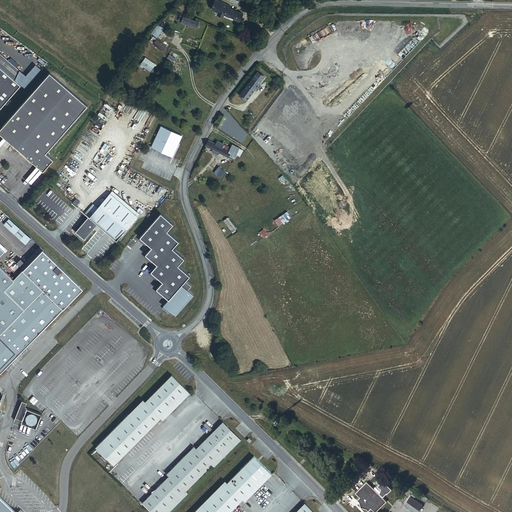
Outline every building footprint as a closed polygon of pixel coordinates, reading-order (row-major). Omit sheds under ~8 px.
[(165,0),(163,4),(171,10),(173,6),(165,0)] [(238,21),(242,14),(226,8),(227,5),(215,0),(211,10),(219,13),(224,16),(238,21)] [(199,23),(184,17),(183,19),(181,22),(197,28),(199,23)] [(157,37),(164,28),(159,24),(152,33),(157,37)] [(167,47),(155,38),(152,43),(163,52),(167,47)] [(0,107),(19,85),(14,81),(19,71),(0,55),(0,107)] [(155,65),(146,58),(141,65),(151,72),(155,65)] [(88,106),(48,73),(1,127),(12,136),(8,141),(44,172),(54,160),(47,154),(88,106)] [(258,84),(263,78),(256,73),(252,79),(258,84)] [(244,100),(258,84),(252,79),(238,95),(244,100)] [(227,118),(221,115),(216,125),(221,128),(227,118)] [(12,136),(1,127),(1,126),(0,126),(0,134),(8,141),(12,136)] [(152,148),(173,157),(182,137),(161,128),(152,148)] [(237,155),(240,148),(234,145),(232,149),(227,146),(225,149),(223,148),(224,146),(221,145),(220,146),(211,142),(208,147),(234,160),(237,155)] [(272,164),(285,178),(289,175),(276,161),(272,164)] [(215,174),(221,178),(225,172),(219,168),(215,174)] [(305,183),(295,171),(286,179),(296,191),(305,183)] [(138,214),(110,191),(108,193),(137,216),(138,214)] [(116,241),(137,216),(108,193),(74,232),(83,239),(96,224),(116,241)] [(180,242),(168,232),(174,224),(161,213),(140,238),(152,248),(145,256),(157,266),(180,242)] [(4,224),(26,243),(31,237),(9,217),(4,224)] [(0,511),(16,511),(0,496),(0,404),(1,401),(0,400),(0,373),(1,372),(43,329),(83,289),(48,255),(43,250),(24,269),(14,279),(6,272),(0,265),(0,255),(4,251),(0,246),(0,511)] [(163,283),(185,260),(173,249),(151,273),(163,283)] [(179,267),(163,283),(157,291),(169,301),(164,307),(174,315),(176,313),(178,314),(190,300),(188,299),(192,295),(189,292),(192,288),(186,282),(191,277),(179,267)] [(190,393),(172,374),(145,402),(143,400),(95,447),(114,465),(160,419),(162,421),(190,393)] [(34,403),(38,399),(29,390),(25,394),(34,403)] [(28,424),(30,425),(31,426),(33,426),(35,425),(36,424),(37,423),(38,421),(38,419),(37,418),(36,416),(34,415),(32,415),(30,415),(29,416),(28,417),(27,419),(27,421),(27,423),(28,424)] [(241,440),(223,422),(196,449),(194,447),(167,474),(170,476),(143,503),(151,511),(168,511),(188,493),(186,491),(212,466),(214,467),(241,440)] [(272,473),(254,456),(227,482),(225,480),(193,511),(230,511),(243,499),(245,501),(272,473)] [(374,489),(366,482),(355,493),(359,497),(357,500),(359,502),(362,507),(367,510),(368,511),(371,509),(374,511),(376,511),(386,502),(382,498),(387,493),(392,489),(387,484),(388,482),(385,479),(382,481),(374,489)] [(417,511),(422,506),(410,497),(405,505),(414,511),(417,511)] [(313,511),(305,503),(295,511),(313,511)]
